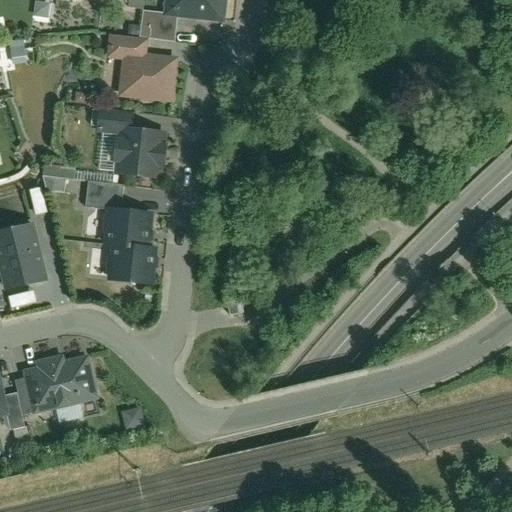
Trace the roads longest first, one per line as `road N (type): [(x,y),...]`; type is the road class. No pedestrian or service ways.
road 1 (secondary): [(204,511),(346,339),(511,169)]
road 2 (residential): [(152,367),(191,411),(222,419),(416,375),(460,356),(511,317)]
road 3 (residential): [(152,367),(170,348),(192,111),(206,58),(244,18),(245,0)]
road 4 (track): [(244,18),(278,31),(281,82),(303,107),(388,162),(378,210)]
road 5 (unknown): [(0,480),(133,450),(204,418)]
road 6 (residential): [(0,337),(77,319),(97,322),(152,367)]
